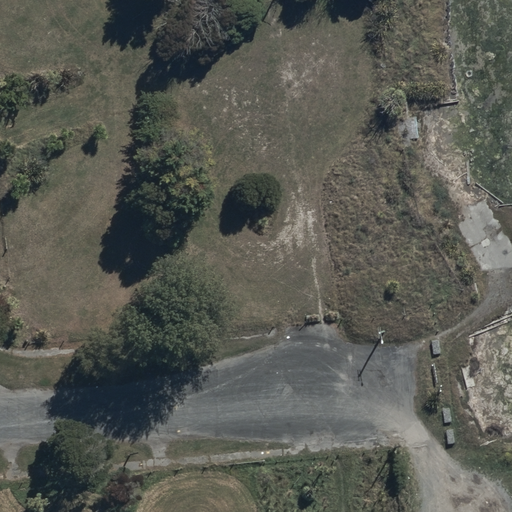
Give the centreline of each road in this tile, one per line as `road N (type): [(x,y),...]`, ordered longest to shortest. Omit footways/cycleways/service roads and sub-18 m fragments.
road 1 (residential): [(0,416),(349,384)]
road 2 (unclassified): [(349,384),(497,303),(484,226),(448,143)]
